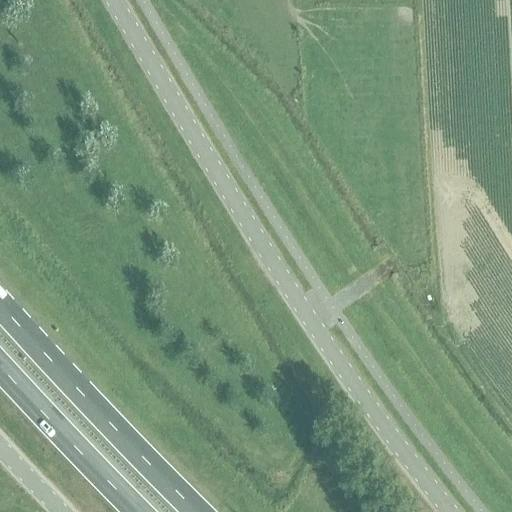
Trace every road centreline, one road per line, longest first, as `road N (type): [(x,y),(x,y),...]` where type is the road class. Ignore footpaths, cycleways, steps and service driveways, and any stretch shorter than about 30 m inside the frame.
road 1 (unclassified): [(449,511),(308,319),(112,0)]
road 2 (trunk): [(194,511),(0,302)]
road 3 (trunk): [(0,362),(136,511)]
